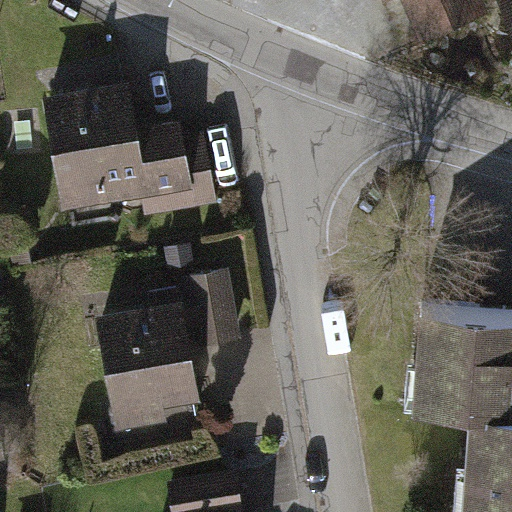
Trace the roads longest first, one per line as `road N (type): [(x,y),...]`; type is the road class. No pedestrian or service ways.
road 1 (residential): [(262,63),(296,211),(344,511)]
road 2 (residential): [(262,63),(511,135)]
road 3 (residential): [(156,0),(262,63)]
